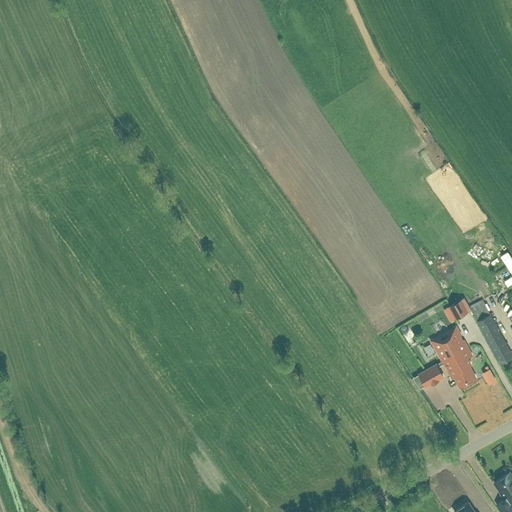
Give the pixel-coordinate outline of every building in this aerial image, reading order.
[(465,298),(450,305),(455,316),(470,309),(469,306),(465,298)] [(470,309),(500,363),(511,355),(511,354),(482,299),(469,306),(470,309)] [(455,325),(431,339),(442,360),(467,347),(463,340),(461,341),(458,335),(460,334),(455,325)] [(471,354),(467,347),(442,360),(450,374),(453,373),(460,386),(475,377),(468,364),(470,363),(467,357),(471,354)] [(436,364),(419,373),(425,384),(426,385),(431,383),(438,379),(438,378),(443,376),(438,366),(436,364)] [(511,511),(511,474),(509,471),(494,482),(504,496),(503,496),(504,498),(496,504),(502,511),(511,511)] [(475,511),(467,500),(454,510),(454,511),(475,511)]
